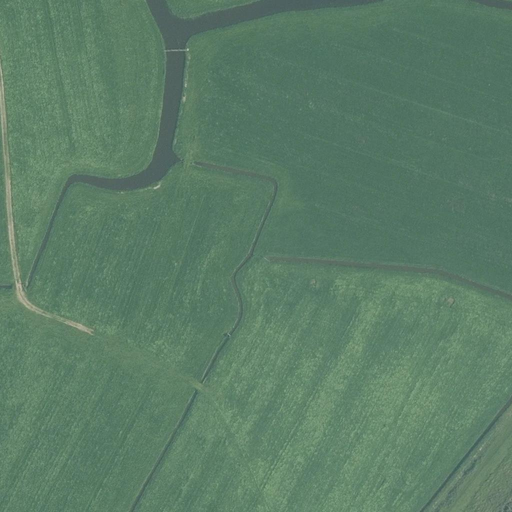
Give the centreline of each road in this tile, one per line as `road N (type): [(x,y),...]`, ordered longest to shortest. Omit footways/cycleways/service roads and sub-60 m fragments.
road 1 (track): [(266,511),(210,395),(116,340),(133,329),(190,157),(201,50)]
road 2 (track): [(116,340),(27,306),(20,295),(0,102)]
